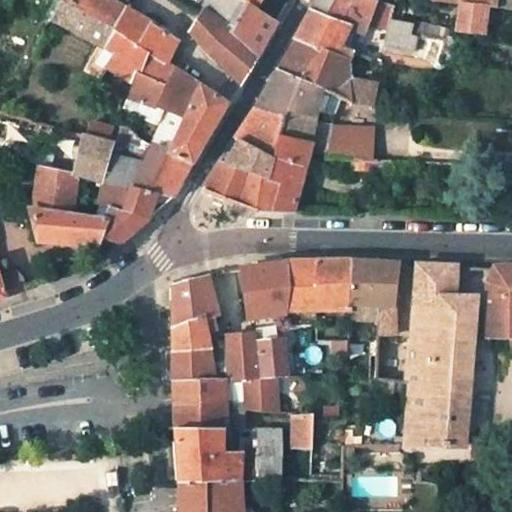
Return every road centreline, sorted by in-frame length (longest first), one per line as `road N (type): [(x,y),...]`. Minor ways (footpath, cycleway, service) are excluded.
road 1 (unclassified): [(175,253),(214,242),(511,242)]
road 2 (residential): [(175,253),(180,211),(306,0)]
road 3 (unclassified): [(175,253),(86,309),(0,335)]
